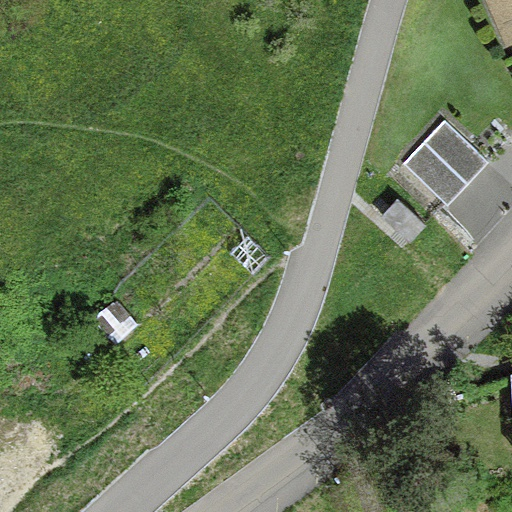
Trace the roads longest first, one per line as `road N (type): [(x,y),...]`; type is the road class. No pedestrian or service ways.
road 1 (residential): [(378,0),(339,159),(282,265),(127,428),(21,511)]
road 2 (residential): [(229,511),(374,400),(511,256)]
